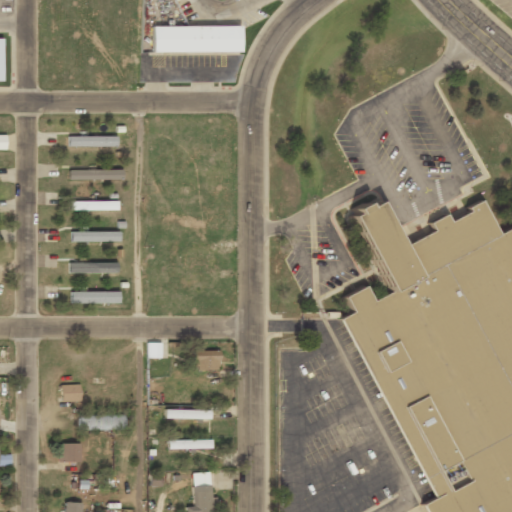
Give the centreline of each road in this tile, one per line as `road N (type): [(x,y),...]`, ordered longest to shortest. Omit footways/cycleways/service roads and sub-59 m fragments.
road 1 (residential): [(315,0),(264,58),(254,104),(251,511)]
road 2 (residential): [(28,0),(26,511)]
road 3 (residential): [(0,106),(254,104)]
road 4 (residential): [(0,329),(251,330)]
